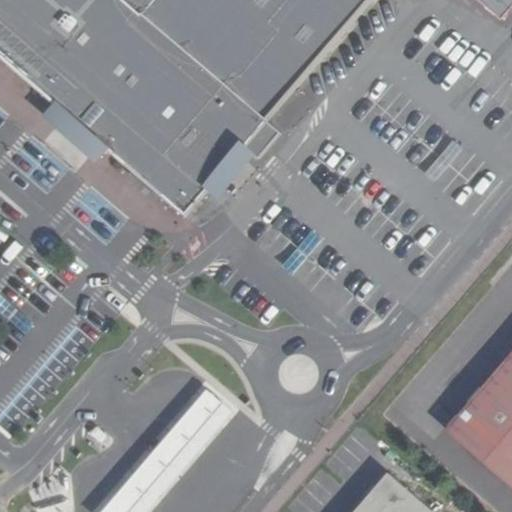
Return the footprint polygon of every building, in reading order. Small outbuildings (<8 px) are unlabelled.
[(282,135),(268,123),(373,0),(0,0),(0,56),(59,107),(57,109),(57,111),(57,115),(59,117),(61,118),(64,118),(67,117),(69,115),(100,142),(97,143),(97,146),(97,149),(99,151),(101,152),(104,152),(107,151),(109,149),(187,217),(212,189),(214,191),(217,191),(219,191),(221,189),(221,186),(221,183),(218,181),(240,155),(244,157),(247,157),(250,156),(250,154),(259,161),(282,135)] [(511,0),(477,0),(503,22),(511,11),(511,0)] [(511,357),(449,431),(511,485),(511,357)] [(244,418),(203,384),(96,511),(165,511),(191,481),(244,418)] [(434,511),(391,474),(358,511),(434,511)]
